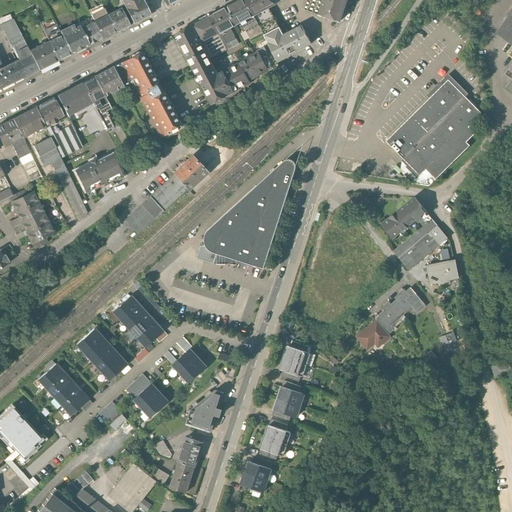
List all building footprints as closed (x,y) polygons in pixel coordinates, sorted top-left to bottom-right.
[(145,0),(122,0),(134,23),(152,14),(145,0)] [(254,15),(246,0),(236,0),(226,5),(236,24),(254,15)] [(277,3),(275,0),(246,0),(254,15),(277,3)] [(323,0),(319,15),(339,22),(346,0),(323,0)] [(121,5),(107,12),(117,31),(131,24),(121,5)] [(236,24),(226,5),(193,23),(204,42),(236,24)] [(511,5),(493,30),(511,44),(511,59),(505,68),(511,72),(511,5)] [(107,12),(94,19),(103,37),(117,31),(107,12)] [(94,19),(81,25),(90,44),(103,37),(94,19)] [(59,28),(61,32),(71,52),(90,44),(81,25),(80,22),(72,26),(70,23),(59,28)] [(204,42),(193,23),(174,33),(187,57),(206,47),(204,42)] [(314,43),(303,23),(285,32),(281,24),(264,34),(279,62),(314,43)] [(259,35),(255,28),(249,31),(254,38),(259,35)] [(61,32),(48,38),(58,59),(71,52),(61,32)] [(228,39),(232,48),(242,43),(237,34),(228,39)] [(48,38),(28,48),(30,52),(38,68),(58,59),(48,38)] [(219,71),(206,47),(187,57),(211,103),(230,93),(219,71)] [(260,49),(241,60),(252,81),(272,71),(260,49)] [(0,66),(0,87),(38,68),(30,52),(0,66)] [(141,53),(113,67),(122,86),(131,82),(138,95),(158,85),(141,53)] [(337,62),(329,56),(321,65),(329,71),(337,62)] [(241,60),(219,71),(230,93),(252,81),(241,60)] [(122,86),(113,67),(94,77),(104,95),(122,86)] [(428,98),(384,140),(401,158),(399,160),(416,178),(425,170),(434,179),(470,145),(466,142),(475,133),(469,127),(482,115),(474,107),(465,96),(467,94),(448,73),(425,95),(428,98)] [(104,95),(94,77),(82,83),(92,102),(107,131),(114,127),(106,112),(111,109),(104,95)] [(92,102),(82,83),(57,96),(67,115),(92,102)] [(158,85),(138,95),(160,137),(180,127),(158,85)] [(65,117),(54,95),(35,105),(45,125),(46,127),(65,117)] [(45,125),(35,105),(11,117),(21,138),(45,125)] [(21,138),(11,117),(0,122),(0,140),(3,147),(21,138)] [(82,147),(71,125),(50,135),(61,157),(82,147)] [(50,137),(32,145),(38,157),(56,148),(50,137)] [(123,176),(111,152),(74,170),(86,194),(123,176)] [(209,172),(192,153),(171,173),(173,174),(186,189),(189,191),(209,172)] [(30,154),(19,159),(30,182),(41,177),(30,154)] [(291,158),(286,159),(216,223),(207,232),(205,237),(205,244),(208,249),(213,253),(224,256),(245,264),(264,269),(297,167),(296,162),(291,158)] [(186,189),(173,174),(150,195),(164,210),(186,189)] [(8,187),(0,191),(0,201),(12,195),(8,187)] [(16,212),(38,200),(33,190),(10,202),(16,212)] [(164,210),(150,195),(124,220),(138,235),(164,210)] [(386,217),(377,224),(390,240),(415,220),(421,227),(392,251),(409,271),(448,239),(412,196),(405,202),(394,211),(386,217)] [(38,200),(16,212),(21,223),(44,211),(38,200)] [(27,234),(49,222),(44,211),(21,223),(27,234)] [(49,222),(27,234),(32,244),(55,233),(49,222)] [(0,268),(10,262),(1,248),(0,248),(0,268)] [(441,250),(443,262),(450,260),(448,249),(441,250)] [(443,262),(425,266),(430,285),(457,279),(453,260),(450,260),(443,262)] [(393,301),(405,313),(412,308),(416,313),(425,305),(409,288),(393,301)] [(112,312),(120,321),(137,306),(129,296),(112,312)] [(405,313),(393,301),(373,318),(375,320),(388,336),(393,331),(389,327),(405,313)] [(146,315),(137,306),(120,321),(128,330),(146,315)] [(128,330),(136,339),(154,324),(146,315),(128,330)] [(388,336),(375,320),(355,337),(367,352),(374,346),(377,350),(391,339),(388,336)] [(162,333),(154,324),(136,339),(145,348),(162,333)] [(76,345),(84,355),(103,337),(95,328),(76,345)] [(453,333),(440,338),(450,361),(463,356),(453,333)] [(112,347),(103,337),(84,355),(92,364),(112,347)] [(280,358),(306,366),(309,353),(284,345),(280,358)] [(92,364),(100,373),(120,356),(112,347),(92,364)] [(140,361),(151,352),(147,348),(136,357),(140,361)] [(171,365),(180,375),(199,357),(190,348),(171,365)] [(436,358),(431,352),(418,362),(427,371),(439,365),(436,358)] [(128,366),(120,356),(100,373),(108,383),(128,366)] [(208,367),(199,357),(180,375),(188,384),(208,367)] [(306,366),(280,358),(276,370),(302,378),(306,366)] [(491,365),(495,378),(511,371),(507,359),(491,365)] [(38,381),(46,390),(65,373),(57,364),(38,381)] [(73,381),(65,373),(46,390),(54,399),(73,381)] [(54,399),(62,408),(81,390),(73,381),(54,399)] [(133,400),(142,410),(161,393),(152,383),(133,400)] [(273,399),(299,408),(303,396),(277,387),(273,399)] [(89,399),(81,390),(62,408),(70,417),(89,399)] [(191,410),(186,423),(211,432),(216,415),(219,416),(221,410),(218,409),(224,393),(215,391),(191,410)] [(169,402),(161,393),(142,410),(150,419),(169,402)] [(299,408),(273,399),(269,411),(295,420),(299,408)] [(107,420),(118,410),(112,403),(100,413),(107,420)] [(43,441),(11,406),(0,416),(0,433),(23,459),(43,441)] [(126,434),(133,429),(126,419),(119,424),(126,434)] [(265,425),(261,438),(280,444),(285,432),(265,425)] [(116,427),(108,434),(114,441),(122,434),(116,427)] [(203,442),(184,437),(177,462),(196,467),(203,442)] [(276,457),(280,444),(261,438),(257,450),(276,457)] [(196,467),(177,462),(170,489),(189,494),(196,467)] [(241,474),(266,482),(270,470),(244,462),(241,474)] [(134,464),(107,497),(125,511),(132,511),(157,483),(134,464)] [(85,473),(61,493),(70,501),(83,491),(93,481),(85,473)] [(266,482),(241,474),(237,486),(262,494),(266,482)] [(56,489),(37,511),(83,511),(70,501),(61,493),(56,489)] [(83,491),(70,501),(83,511),(107,511),(111,510),(83,491)]
